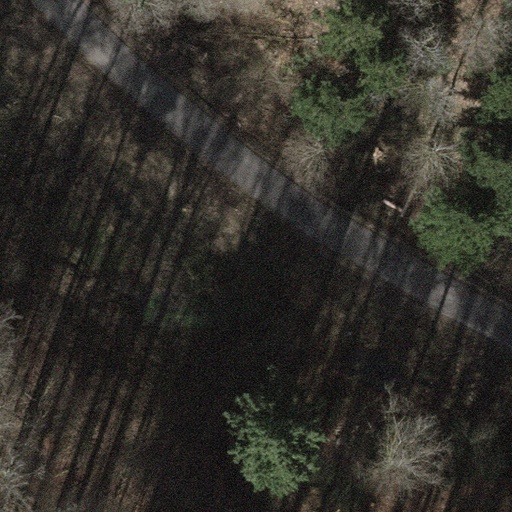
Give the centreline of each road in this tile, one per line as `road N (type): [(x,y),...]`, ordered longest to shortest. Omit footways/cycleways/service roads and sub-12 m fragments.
road 1 (unclassified): [(511,326),(382,258),(178,113),(54,0)]
road 2 (track): [(382,258),(273,378)]
